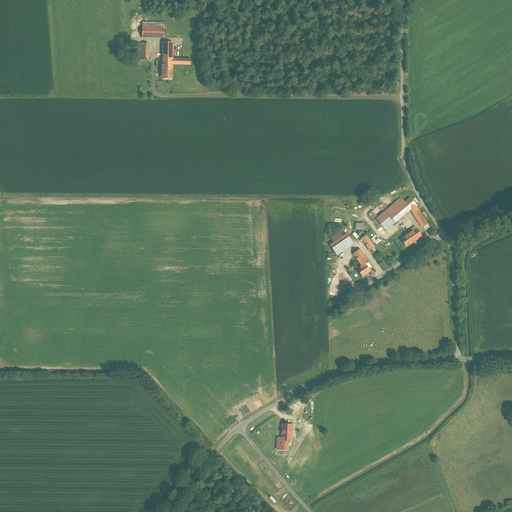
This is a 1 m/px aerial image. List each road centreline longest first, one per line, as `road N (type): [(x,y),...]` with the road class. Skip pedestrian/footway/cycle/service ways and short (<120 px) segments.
road 1 (unclassified): [(457,360),(452,251),(411,180),(402,142),(401,0)]
road 2 (unclassified): [(457,360),(351,372),(300,390),(240,429)]
